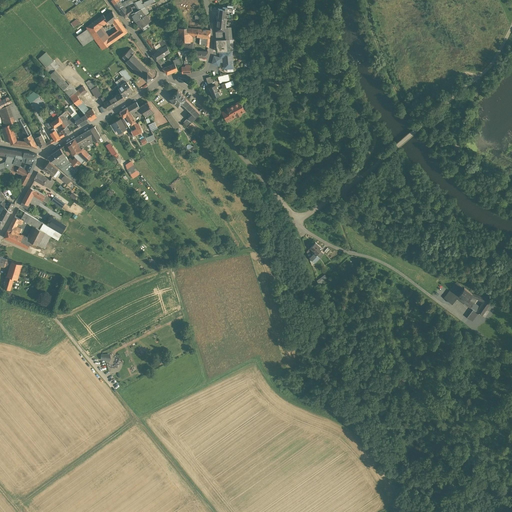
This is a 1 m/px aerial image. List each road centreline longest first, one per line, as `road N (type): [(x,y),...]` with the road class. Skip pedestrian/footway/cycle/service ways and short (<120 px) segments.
road 1 (track): [(409,511),(360,435),(282,397),(255,359),(138,419),(17,507),(0,486)]
road 2 (residential): [(340,191),(296,221),(202,104),(165,76)]
road 3 (track): [(264,247),(170,267),(52,317)]
road 4 (track): [(511,26),(478,79),(356,181)]
road 5 (track): [(476,80),(459,74),(420,113),(408,111),(366,0)]
road 6 (track): [(326,0),(323,50),(345,75),(374,138),(356,181)]
road 7 (unknown): [(377,164),(382,117),(456,31)]
road 8 (track): [(478,79),(462,110),(456,159),(473,183),(511,205)]
road 9 (track): [(117,394),(213,511)]
road 10 (residential): [(165,76),(43,153)]
